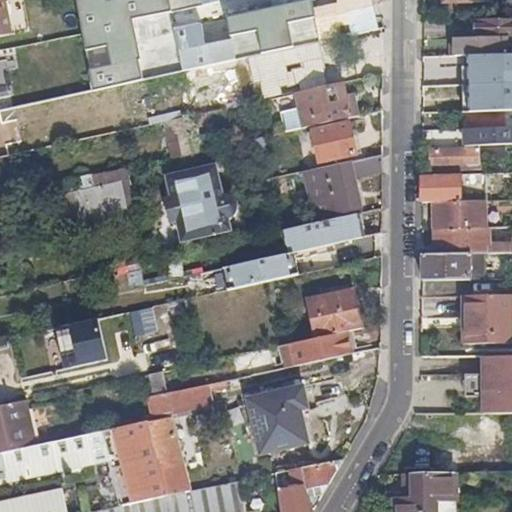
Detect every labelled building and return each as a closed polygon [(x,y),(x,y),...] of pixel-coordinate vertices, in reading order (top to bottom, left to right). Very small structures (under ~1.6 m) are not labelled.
[(77,0),(83,35),(90,72),(94,92),(188,72),(335,39),(379,29),(372,0),(316,0),(176,31),(177,42),(139,51),(133,21),(173,14),(220,3),(219,0),(77,0)] [(0,36),(12,34),(6,4),(0,5),(0,36)] [(455,39),(456,57),(477,56),(508,55),(508,39),(511,38),(511,21),(474,22),(474,39),(455,39)] [(188,72),(192,96),(196,116),(266,100),(261,79),(339,61),(335,39),(188,72)] [(477,80),(477,56),(456,57),(424,58),(424,87),(424,89),(454,89),(454,79),(477,80)] [(281,112),(286,133),(361,116),(357,101),(350,103),(348,95),(344,82),(296,93),(300,108),(281,112)] [(511,84),(501,84),(502,108),(511,108),(511,84)] [(355,93),(348,95),(350,103),(357,101),(355,93)] [(511,112),(466,114),(467,130),(511,128),(511,112)] [(350,124),(314,132),(320,163),(357,155),(350,124)] [(511,128),(467,130),(467,147),(511,144),(511,128)] [(189,143),(192,154),(214,149),(212,138),(189,143)] [(430,150),(431,166),(481,164),(481,158),(506,157),(506,148),(430,150)] [(384,155),(305,172),(316,223),(340,218),(339,214),(362,209),(355,179),(383,173),(384,155)] [(216,168),(172,177),(186,240),(231,231),(216,168)] [(511,173),(481,174),(482,179),(486,179),(487,196),(511,194),(511,173)] [(291,175),(272,179),(275,191),(294,187),(291,175)] [(462,175),(423,177),(423,188),(423,204),(434,203),(460,202),(462,175)] [(260,182),(263,194),(275,191),(272,179),(260,182)] [(129,183),(122,184),(129,216),(67,230),(69,237),(138,222),(129,183)] [(60,198),(67,230),(129,216),(122,184),(60,198)] [(0,212),(19,208),(16,194),(0,197),(0,212)] [(460,202),(434,203),(434,205),(435,232),(470,230),(486,230),(490,230),(489,201),(469,202),(460,202)] [(339,214),(340,218),(359,214),(363,213),(362,209),(339,214)] [(286,230),(291,255),(364,238),(359,214),(340,218),(316,223),(286,230)] [(470,230),(435,232),(435,256),(471,255),(511,253),(511,246),(491,247),(491,249),(486,249),(486,230),(470,230)] [(228,288),(302,278),(299,255),(225,265),(228,288)] [(435,256),(423,256),(423,275),(423,282),(493,280),(493,274),(471,275),(471,255),(435,256)] [(188,291),(221,288),(219,271),(186,274),(188,291)] [(309,301),(317,340),(349,333),(363,330),(354,291),(309,301)] [(511,345),(511,296),(466,297),(466,328),(461,329),(462,346),(511,345)] [(63,326),(71,367),(117,358),(109,317),(63,326)] [(317,340),(283,347),(288,369),(354,355),(349,333),(317,340)] [(511,358),(485,359),(486,381),(468,381),(468,404),(486,404),(486,416),(508,416),(511,415),(511,358)] [(164,373),(151,376),(155,391),(168,388),(164,373)] [(208,386),(169,394),(173,413),(173,416),(212,407),(208,386)] [(248,399),(260,455),(309,445),(301,411),(308,409),(304,387),(248,399)] [(149,398),(153,418),(173,413),(169,394),(168,388),(155,391),(156,397),(149,398)] [(0,407),(0,452),(38,444),(29,402),(28,401),(0,407)] [(173,413),(153,418),(154,423),(173,419),(174,419),(173,416),(173,413)] [(150,424),(162,470),(184,465),(173,419),(154,423),(150,424)] [(0,484),(111,461),(123,507),(168,497),(162,470),(150,424),(0,454),(0,484)] [(406,448),(407,475),(414,475),(458,474),(459,474),(458,447),(406,448)] [(343,461),(302,470),(306,489),(309,500),(323,496),(343,461)] [(184,465),(162,470),(168,497),(190,493),(184,465)] [(298,489),(279,492),(281,511),(313,511),(314,511),(309,500),(306,489),(302,470),(295,471),(298,489)] [(295,471),(276,475),(279,492),(298,489),(295,471)] [(394,501),(394,511),(437,511),(437,502),(458,501),(458,474),(414,475),(414,500),(394,501)] [(244,511),(241,482),(190,493),(168,497),(123,507),(97,511),(244,511)] [(0,506),(0,511),(66,511),(65,507),(66,507),(63,493),(0,506)] [(437,502),(437,511),(457,511),(458,501),(437,502)] [(65,507),(66,511),(92,511),(91,506),(86,507),(85,502),(66,507),(65,507)]
